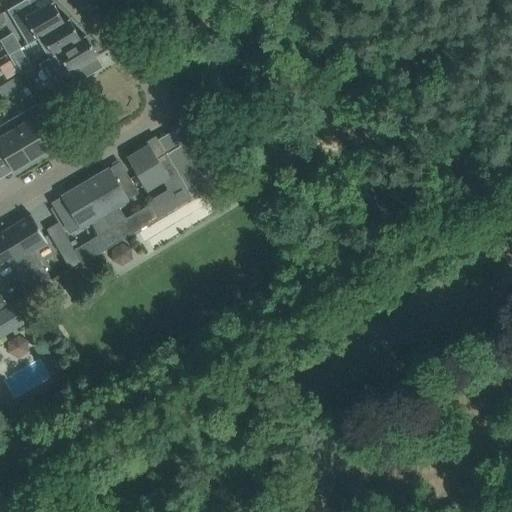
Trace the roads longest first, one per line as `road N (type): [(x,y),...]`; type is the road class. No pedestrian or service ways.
road 1 (track): [(0,474),(511,176)]
road 2 (residential): [(0,211),(157,118),(159,97),(77,0)]
road 3 (track): [(312,0),(481,197)]
